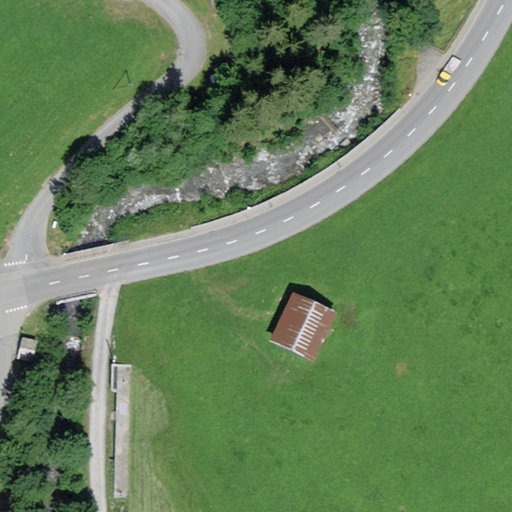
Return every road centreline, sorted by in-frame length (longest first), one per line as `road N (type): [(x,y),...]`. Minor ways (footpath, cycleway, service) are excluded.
road 1 (secondary): [(506,0),(436,106),(343,187),(225,244),(110,270)]
road 2 (residential): [(157,0),(184,24),(189,63),(52,189),(24,246),(21,290)]
road 3 (residential): [(100,511),(96,441),(110,270)]
